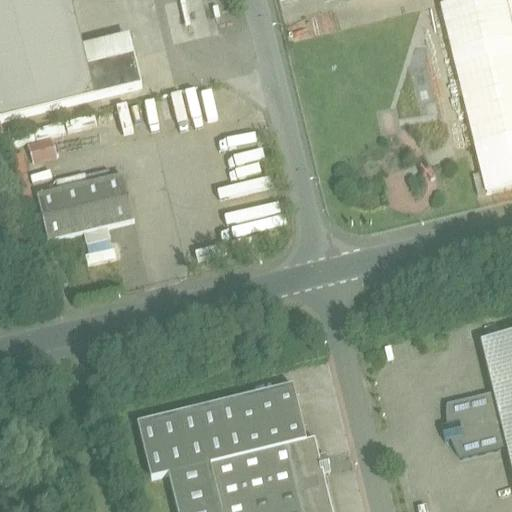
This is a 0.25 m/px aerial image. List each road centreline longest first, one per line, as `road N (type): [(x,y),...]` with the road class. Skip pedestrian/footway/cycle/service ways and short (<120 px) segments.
road 1 (unclassified): [(0,350),(325,277)]
road 2 (unclassified): [(251,0),(325,277)]
road 3 (unknown): [(111,325),(148,288),(164,254),(175,62)]
road 4 (unclassified): [(325,277),(382,511)]
road 5 (unclassified): [(325,277),(511,231)]
